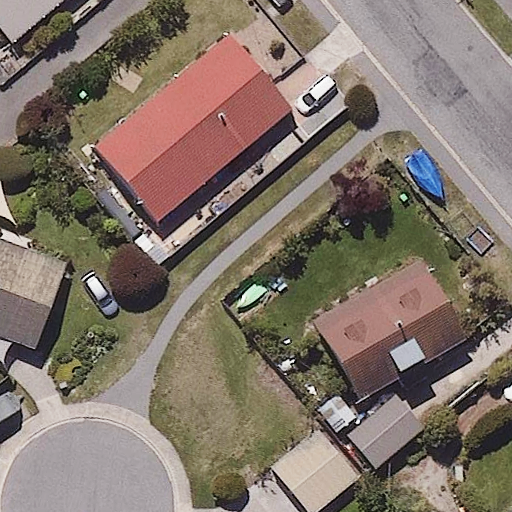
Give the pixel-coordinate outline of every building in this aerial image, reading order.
[(72,0),(0,0),(0,23),(20,46),(72,0)] [(304,113),(234,25),(92,138),(162,226),(304,113)] [(78,268),(0,240),(0,331),(49,348),(78,268)] [(464,327),(416,249),(308,315),(355,393),(464,327)] [(428,429),(395,388),(342,430),(374,471),(428,429)] [(322,511),(366,476),(327,429),(275,473),(307,511),(322,511)] [(511,511),(511,499),(496,511),(511,511)]
